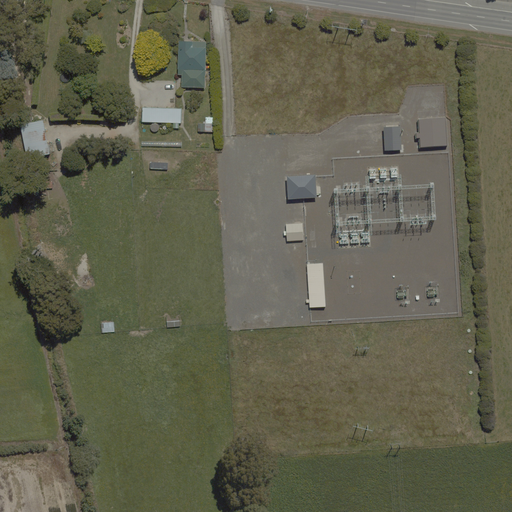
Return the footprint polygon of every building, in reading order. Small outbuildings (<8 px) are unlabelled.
[(205,44),(176,43),(175,76),(180,76),(180,89),(188,89),(188,91),(204,92),(205,44)] [(185,106),(141,106),(141,124),(185,123),(185,106)] [(205,123),(197,123),(197,133),(214,133),(214,116),(205,116),(205,123)] [(419,148),(446,147),(445,118),(417,120),(419,148)] [(43,120),(19,125),(26,160),(50,155),(43,120)] [(384,152),(398,151),(396,128),(382,130),(384,152)] [(312,196),(312,177),(289,178),(289,196),(312,196)] [(304,221),(285,222),(285,243),(304,242),(304,221)] [(325,266),(305,268),(307,309),(328,307),(325,266)]
